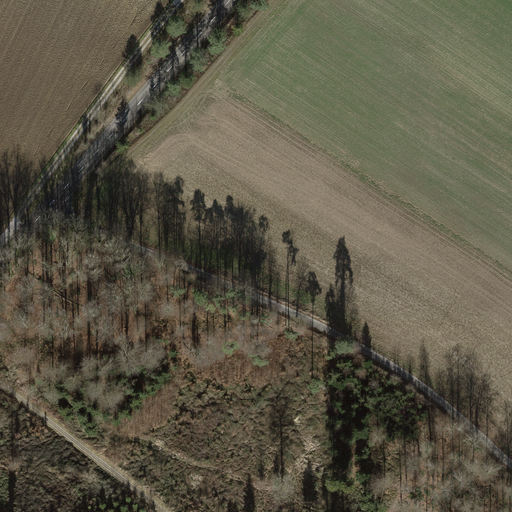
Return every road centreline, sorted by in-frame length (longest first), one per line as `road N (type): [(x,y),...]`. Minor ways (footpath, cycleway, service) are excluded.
road 1 (track): [(511,459),(383,359),(49,205)]
road 2 (tertiary): [(230,0),(0,262)]
road 3 (track): [(88,225),(92,190),(172,119),(281,0)]
road 4 (track): [(181,0),(29,202),(13,247)]
road 5 (track): [(164,511),(0,383)]
